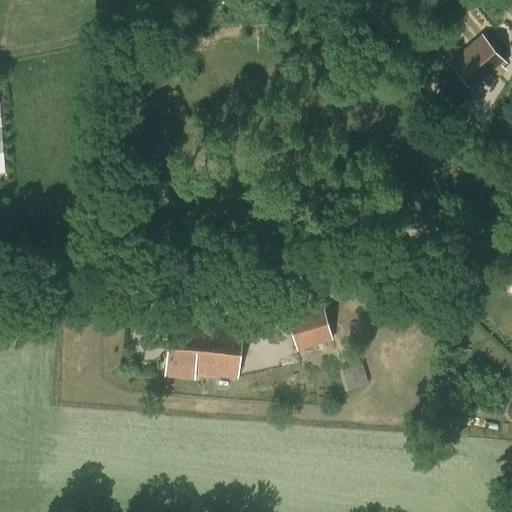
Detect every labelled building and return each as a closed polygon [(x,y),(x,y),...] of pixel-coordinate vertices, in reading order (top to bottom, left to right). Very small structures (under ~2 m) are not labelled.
[(475,57),(462,68),(485,93),(511,69),(511,58),(495,39),(493,40),(484,29),(465,46),(475,57)] [(210,159),(210,177),(228,177),(228,159),(210,159)] [(159,181),(158,175),(147,175),(147,181),(134,182),(135,206),(168,205),(167,181),(159,181)] [(455,257),(450,295),(472,299),(478,260),(455,257)] [(332,340),(321,302),(286,313),(297,350),(332,340)] [(165,374),(194,377),(195,373),(237,377),(241,324),(170,318),(165,374)] [(338,369),(344,390),(368,383),(362,362),(338,369)]
